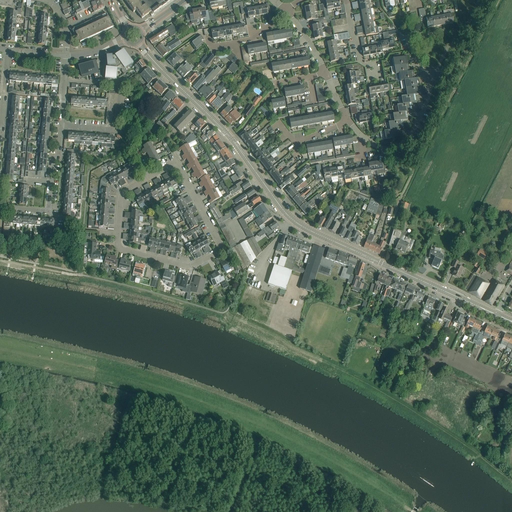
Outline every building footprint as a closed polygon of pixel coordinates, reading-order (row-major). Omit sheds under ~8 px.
[(90,0),(85,0),(72,6),(77,15),(89,8),(91,14),(94,13),(105,8),(104,7),(103,8),(99,0),(91,0),(90,0)] [(124,0),(133,12),(136,10),(139,15),(142,19),(144,17),(149,13),(151,15),(154,13),(162,7),(161,6),(165,3),(166,4),(171,0),(124,0)] [(209,0),(206,1),(207,5),(210,5),(211,8),(218,7),(216,0),(209,0)] [(223,8),(228,7),(229,11),(232,10),(231,6),(229,6),(227,0),(225,1),(224,0),(216,0),(218,7),(222,6),(223,8)] [(324,9),(324,11),(325,16),(328,16),(328,12),(331,12),(331,9),(334,9),(332,0),(326,1),(327,9),(324,9)] [(338,0),(334,0),(332,0),(334,9),(336,8),(337,11),(340,10),(341,14),(344,13),(343,6),(343,5),(340,5),(338,0)] [(61,5),(64,11),(68,9),(69,8),(66,2),(61,5)] [(262,7),(260,7),(261,15),(262,15),(262,16),(266,15),(265,14),(268,14),(268,12),(271,11),(269,4),(268,3),(266,4),(266,6),(262,7)] [(304,7),(305,14),(314,12),(316,12),(316,10),(315,6),(304,7)] [(247,7),(243,8),(245,14),(248,13),(248,18),(249,17),(250,18),(253,18),(253,17),(255,16),(253,8),(247,9),(247,7)] [(204,8),(198,9),(200,19),(204,18),(204,21),(210,20),(209,14),(208,13),(205,14),(204,8)] [(8,14),(8,18),(19,19),(19,18),(17,18),(17,15),(20,15),(21,9),(18,9),(18,12),(10,11),(10,14),(8,14)] [(193,13),(189,14),(190,16),(191,21),(192,23),(197,22),(196,19),(200,19),(198,9),(192,11),(193,13)] [(354,15),(354,18),(371,15),(370,9),(361,10),(362,14),(354,15)] [(452,10),(445,11),(446,15),(445,15),(447,24),(454,23),(452,14),(453,14),(452,10)] [(444,15),(440,16),(439,16),(441,25),(447,24),(445,15),(446,15),(445,11),(443,11),(444,15)] [(213,12),(208,13),(209,14),(210,20),(212,20),(216,19),(215,18),(218,17),(218,16),(216,16),(216,17),(214,17),(213,12)] [(314,12),(305,14),(307,21),(312,20),(313,23),(317,22),(318,22),(326,20),(325,17),(318,18),(317,15),(315,15),(314,12)] [(438,17),(433,17),(433,18),(434,27),(441,25),(439,16),(440,16),(439,12),(437,12),(438,17)] [(74,38),(78,38),(80,43),(113,27),(106,13),(73,29),(74,30),(72,30),(74,35),(74,38)] [(431,13),(431,18),(426,19),(428,28),(434,27),(433,18),(433,17),(433,13),(431,13)] [(363,23),(374,21),(372,21),(372,18),(374,18),(375,17),(374,15),(371,15),(354,18),(355,22),(363,20),(363,23)] [(317,25),(312,26),(313,32),(322,30),(321,28),(324,27),(323,24),(327,23),(326,20),(318,22),(318,24),(317,25)] [(357,31),(373,28),(372,22),(374,22),(374,21),(363,23),(364,26),(356,28),(357,31)] [(239,25),(237,26),(238,34),(239,34),(240,35),(243,34),(243,33),(245,33),(244,24),(239,25)] [(365,33),(366,36),(379,33),(378,27),(373,28),(357,31),(357,34),(365,33)] [(224,28),(218,29),(219,38),(220,37),(220,39),(224,38),(223,37),(226,36),(224,28)] [(166,29),(149,40),(152,44),(154,47),(158,44),(156,42),(169,34),(166,29)] [(322,30),(313,32),(314,39),(325,37),(325,33),(322,33),(322,30)] [(388,32),(385,32),(388,49),(395,48),(393,40),(393,39),(393,38),(389,38),(389,35),(391,35),(391,31),(388,32)] [(200,35),(191,41),(192,43),(197,50),(203,44),(201,41),(204,40),(202,37),(200,35)] [(159,53),(163,57),(167,53),(181,44),(177,38),(167,45),(168,46),(165,48),(159,53)] [(374,40),(376,54),(382,53),(382,50),(381,45),(380,42),(381,45),(377,46),(377,42),(374,42),(374,40)] [(327,43),(328,49),(339,47),(338,41),(335,41),(327,43)] [(361,45),(363,56),(370,55),(368,48),(365,48),(364,42),(361,42),(362,44),(361,45)] [(156,48),(159,53),(165,48),(161,43),(160,45),(156,48)] [(339,47),(328,49),(329,56),(338,54),(337,52),(340,51),(340,50),(339,47)] [(133,64),(133,63),(123,50),(115,56),(115,57),(112,57),(112,59),(110,59),(107,59),(108,68),(106,68),(105,79),(116,80),(117,70),(121,70),(124,74),(131,69),(129,67),(133,64)] [(231,52),(227,58),(231,62),(235,57),(236,56),(232,53),(231,52)] [(167,61),(173,67),(178,62),(180,64),(183,60),(181,58),(181,59),(175,53),(167,61)] [(338,54),(329,56),(331,62),(341,60),(341,56),(340,54),(338,54)] [(394,59),(392,59),(393,67),(408,64),(406,56),(400,57),(400,54),(393,56),(394,59)] [(205,64),(207,66),(214,57),(213,56),(209,56),(204,63),(205,64)] [(135,70),(136,72),(138,71),(139,71),(146,65),(142,60),(134,66),(137,69),(135,70)] [(83,64),(79,65),(80,70),(81,70),(82,73),(81,73),(83,77),(87,76),(87,75),(93,73),(95,79),(99,77),(101,76),(100,71),(98,71),(97,69),(101,68),(99,63),(98,63),(97,61),(93,62),(93,63),(84,66),(83,64)] [(239,68),(233,63),(228,69),(234,74),(239,68)] [(395,74),(409,71),(408,64),(393,67),(391,67),(392,75),(395,74)] [(177,71),(184,78),(191,70),(187,66),(185,67),(183,65),(180,67),(177,71)] [(196,83),(192,87),(197,91),(200,87),(202,86),(206,82),(209,84),(222,70),(218,67),(215,70),(211,75),(209,73),(205,77),(203,75),(196,83)] [(150,86),(151,85),(152,85),(154,87),(158,82),(154,79),(156,78),(148,68),(145,71),(140,75),(148,84),(146,86),(148,88),(147,89),(148,90),(149,89),(151,87),(150,86)] [(347,73),(348,79),(359,77),(359,75),(359,74),(359,71),(347,73)] [(409,71),(395,74),(395,75),(396,82),(403,81),(414,79),(413,75),(410,76),(409,71)] [(185,80),(190,85),(200,75),(197,73),(195,75),(193,72),(185,80)] [(124,75),(116,80),(121,84),(127,79),(124,75)] [(348,79),(349,85),(349,86),(352,85),(357,84),(356,81),(360,80),(360,79),(362,79),(362,77),(359,77),(348,79)] [(403,81),(405,88),(419,86),(418,82),(415,83),(414,79),(403,81)] [(162,94),(165,96),(169,92),(166,90),(168,89),(159,81),(158,82),(154,87),(152,85),(151,85),(154,89),(161,96),(162,94)] [(198,92),(205,100),(213,92),(206,85),(198,92)] [(381,85),(375,86),(376,94),(379,93),(380,97),(383,97),(381,85)] [(419,86),(405,88),(406,96),(415,94),(415,95),(420,94),(420,93),(420,90),(419,86)] [(164,102),(160,108),(165,112),(171,104),(169,103),(170,102),(170,101),(171,99),(172,100),(173,100),(176,97),(170,91),(169,92),(165,96),(162,100),(164,102)] [(346,93),(347,99),(354,98),(354,94),(358,93),(358,91),(346,93)] [(214,101),(211,105),(217,111),(220,108),(226,102),(228,103),(233,96),(228,92),(223,98),(221,99),(220,100),(220,99),(218,98),(214,101)] [(207,101),(210,104),(217,97),(214,94),(207,101)] [(228,103),(231,105),(238,96),(235,94),(228,103)] [(406,96),(401,97),(402,105),(411,103),(410,103),(416,102),(415,98),(415,95),(415,94),(406,96)] [(256,106),(262,98),(259,96),(257,98),(256,98),(252,103),(256,106)] [(173,101),(171,103),(179,110),(184,104),(177,97),(173,101)] [(350,105),(350,108),(356,107),(356,104),(360,103),(359,101),(355,101),(354,98),(347,99),(348,105),(350,105)] [(402,105),(396,106),(398,113),(406,111),(406,112),(412,111),(412,110),(411,106),(411,103),(402,105)] [(247,110),(244,115),(247,117),(254,108),(250,104),(246,109),(247,110)] [(228,106),(220,114),(224,118),(229,113),(232,110),(228,106)] [(270,114),(262,106),(260,108),(259,109),(264,113),(268,116),(270,114)] [(225,119),(230,125),(234,122),(233,121),(234,120),(235,122),(241,116),(234,109),(225,119)] [(168,114),(164,118),(167,121),(176,112),(174,110),(169,115),(168,114)] [(173,126),(177,129),(180,133),(195,117),(188,110),(173,126)] [(358,114),(355,115),(356,123),(359,122),(360,123),(366,122),(364,110),(361,111),(362,115),(358,116),(358,114)] [(367,110),(364,110),(366,122),(372,121),(371,113),(367,114),(367,110)] [(398,113),(392,114),(393,122),(402,120),(408,119),(407,118),(407,114),(406,112),(406,111),(398,113)] [(200,119),(197,123),(195,125),(198,127),(195,130),(197,132),(200,129),(200,130),(205,124),(200,119)] [(393,122),(388,123),(388,125),(389,130),(398,129),(403,128),(403,126),(402,122),(402,120),(393,122)] [(215,134),(207,126),(202,132),(206,136),(203,139),(204,140),(207,138),(209,140),(215,134)] [(242,140),(243,139),(257,128),(256,129),(254,126),(250,129),(251,130),(247,133),(248,134),(247,134),(245,131),(239,135),(242,140)] [(256,129),(243,139),(246,143),(250,140),(251,139),(249,136),(250,135),(251,135),(253,134),(254,135),(258,132),(257,130),(256,129)] [(383,131),(380,132),(381,140),(385,139),(399,137),(398,134),(398,130),(398,129),(389,130),(383,131)] [(65,140),(74,141),(75,132),(71,132),(71,133),(69,133),(69,134),(66,134),(65,140)] [(246,144),(249,148),(255,144),(257,143),(261,139),(264,136),(260,132),(259,134),(261,136),(255,141),(255,140),(253,142),(252,140),(246,144)] [(196,140),(191,134),(185,140),(188,144),(191,142),(191,143),(196,140)] [(105,136),(104,147),(107,147),(107,143),(114,144),(115,137),(112,137),(112,135),(107,135),(107,136),(105,136)] [(211,158),(220,152),(225,148),(216,135),(212,138),(210,140),(211,142),(215,148),(213,149),(216,154),(211,158)] [(261,139),(249,148),(253,152),(253,153),(259,149),(256,145),(257,144),(258,145),(260,143),(262,141),(261,139)] [(142,150),(143,152),(153,147),(150,142),(143,146),(145,148),(142,150)] [(182,150),(183,152),(190,149),(188,144),(178,149),(179,152),(182,150)] [(253,153),(256,157),(265,150),(269,147),(268,146),(262,150),(263,151),(261,152),(259,149),(253,153)] [(147,153),(148,155),(155,151),(153,147),(143,152),(144,154),(147,153)] [(260,161),(266,157),(265,157),(263,154),(264,153),(265,154),(267,152),(272,149),(270,147),(269,147),(265,150),(263,152),(262,153),(256,157),(259,162),(260,161)] [(220,152),(211,158),(213,160),(220,156),(219,155),(221,154),(223,157),(229,153),(226,148),(225,148),(220,152)] [(260,161),(264,166),(270,162),(271,161),(274,159),(281,153),(279,150),(278,148),(273,152),(270,154),(272,157),(270,159),(269,158),(268,160),(266,157),(260,161)] [(182,156),(183,158),(193,153),(190,149),(183,152),(184,155),(182,156)] [(147,159),(148,161),(158,156),(155,151),(148,155),(150,157),(147,159)] [(187,159),(188,161),(195,157),(193,153),(183,158),(184,160),(187,159)] [(223,157),(226,162),(226,163),(233,159),(229,153),(223,157)] [(158,156),(148,161),(149,163),(152,162),(153,164),(160,160),(158,156)] [(187,165),(188,167),(198,162),(195,157),(188,161),(189,164),(187,165)] [(376,157),(374,157),(375,162),(376,171),(377,174),(385,173),(384,169),(386,169),(385,161),(382,162),(382,161),(377,162),(376,157)] [(367,158),(369,167),(370,172),(376,171),(375,162),(371,163),(370,158),(367,158)] [(220,166),(216,168),(218,171),(222,169),(225,166),(226,167),(228,168),(235,163),(233,159),(226,163),(226,162),(220,166)] [(271,176),(271,175),(277,171),(285,164),(283,161),(278,165),(279,166),(277,168),(277,169),(276,170),(273,166),(267,171),(268,171),(267,171),(271,176)] [(192,168),(193,170),(200,166),(198,162),(188,167),(189,169),(192,168)] [(267,171),(273,166),(270,162),(264,166),(267,171)] [(125,165),(130,175),(132,173),(133,174),(135,173),(130,163),(125,165)] [(341,176),(344,175),(343,167),(338,168),(338,163),(335,163),(336,168),(338,179),(342,179),(341,176)] [(362,163),(363,168),(365,181),(372,180),(370,172),(369,167),(365,168),(364,163),(362,163)] [(331,181),(338,179),(336,168),(332,169),(331,164),(329,164),(329,169),(331,178),(331,181)] [(355,165),(356,170),(358,178),(361,177),(362,181),(365,181),(363,168),(359,169),(358,164),(355,165)] [(125,165),(120,168),(121,170),(125,178),(128,177),(128,176),(130,175),(125,165)] [(325,165),(322,165),(325,182),(331,181),(331,178),(329,169),(325,170),(325,165)] [(351,179),(352,183),(358,182),(358,178),(356,170),(352,170),(351,165),(349,166),(350,171),(351,179)] [(192,174),(193,176),(203,171),(200,166),(193,170),(194,173),(192,174)] [(236,174),(233,176),(230,178),(234,183),(244,176),(238,166),(233,170),(235,173),(236,174)] [(345,180),(351,179),(350,171),(346,171),(345,166),(343,167),(344,175),(345,180)] [(115,170),(120,180),(123,178),(124,179),(125,178),(121,170),(120,168),(116,170),(115,170)] [(304,168),(296,175),(299,178),(306,171),(304,168)] [(275,180),(278,184),(284,180),(282,178),(291,171),(289,169),(284,173),(284,172),(275,180)] [(115,170),(110,173),(116,184),(119,182),(118,181),(120,180),(115,170)] [(196,177),(198,179),(205,175),(203,171),(193,176),(194,178),(196,177)] [(275,172),(271,175),(273,178),(275,180),(284,172),(283,171),(280,173),(281,174),(280,175),(277,171),(275,172)] [(101,180),(102,181),(104,183),(107,185),(107,184),(106,184),(109,182),(111,185),(114,184),(114,185),(116,184),(110,173),(106,175),(106,176),(102,178),(101,180)] [(199,183),(200,185),(210,180),(207,175),(200,179),(201,182),(199,183)] [(170,177),(168,179),(172,187),(177,185),(173,177),(171,179),(170,177)] [(278,186),(281,190),(285,187),(292,182),(288,177),(284,180),(278,184),(279,185),(278,186)] [(166,182),(163,183),(164,185),(165,185),(167,190),(169,189),(170,191),(173,189),(172,187),(168,179),(165,180),(166,182)] [(102,195),(111,195),(111,192),(110,192),(110,189),(106,189),(107,185),(104,183),(102,181),(101,180),(100,189),(99,193),(102,194),(102,195)] [(204,186),(205,188),(212,184),(210,180),(200,185),(201,188),(204,186)] [(236,185),(232,188),(234,190),(237,188),(243,184),(240,180),(236,182),(234,184),(236,185)] [(285,191),(289,195),(299,185),(303,182),(302,180),(293,187),(292,186),(285,191)] [(247,181),(237,188),(223,197),(224,199),(231,195),(231,196),(239,191),(243,188),(244,190),(251,186),(247,181)] [(289,195),(292,199),(298,193),(297,191),(301,188),(302,189),(306,185),(307,184),(305,181),(304,182),(303,182),(299,185),(289,195)] [(161,183),(158,184),(163,192),(164,194),(169,192),(167,190),(165,185),(164,185),(163,183),(161,184),(161,183)] [(156,187),(154,188),(158,195),(163,192),(158,184),(155,185),(156,187)] [(204,192),(205,194),(215,189),(212,184),(205,188),(206,191),(204,192)] [(151,188),(148,189),(153,198),(158,195),(154,188),(152,189),(151,188)] [(147,192),(144,193),(148,200),(153,198),(148,189),(146,191),(147,192)] [(209,195),(210,197),(217,193),(215,189),(205,194),(206,196),(209,195)] [(252,189),(234,201),(236,204),(242,200),(247,196),(249,198),(256,193),(252,189)] [(293,199),(296,203),(310,191),(308,189),(300,196),(299,194),(293,199)] [(296,203),(299,207),(305,202),(304,200),(311,193),(310,191),(296,203)] [(142,193),(139,194),(144,203),(148,200),(144,193),(142,194),(142,193)] [(217,193),(210,197),(211,200),(209,201),(210,203),(220,198),(217,193)] [(137,197),(133,200),(133,204),(137,202),(139,206),(140,208),(145,206),(144,203),(139,194),(136,196),(137,197)] [(300,208),(303,211),(320,196),(319,194),(307,204),(306,202),(300,208)] [(244,203),(234,210),(237,216),(238,217),(261,201),(257,196),(250,200),(252,203),(246,207),(244,203)] [(320,196),(303,211),(305,215),(312,209),(311,208),(313,206),(315,209),(321,204),(319,202),(318,203),(318,202),(322,198),(320,196)] [(178,206),(186,201),(185,199),(183,199),(182,197),(172,202),(175,207),(178,206)] [(366,211),(376,214),(377,212),(379,205),(380,202),(371,198),(370,201),(369,202),(366,211)] [(186,201),(178,206),(180,211),(187,207),(186,205),(188,204),(186,201)] [(208,207),(213,215),(219,211),(216,206),(217,205),(218,204),(216,202),(208,207)] [(400,209),(405,210),(408,212),(410,205),(402,202),(400,209)] [(263,204),(254,210),(260,217),(268,212),(263,204)] [(323,227),(328,230),(334,219),(332,218),(332,217),(334,218),(339,209),(331,204),(329,208),(332,211),(327,220),(325,223),(323,227)] [(180,211),(178,212),(181,216),(183,215),(191,211),(190,208),(188,209),(187,207),(180,211)] [(62,208),(62,212),(63,212),(63,215),(70,215),(70,216),(74,217),(75,213),(71,213),(71,209),(62,208)] [(183,215),(185,220),(193,216),(191,214),(193,213),(191,211),(183,215)] [(213,215),(217,221),(221,218),(223,217),(219,211),(213,215)] [(243,217),(244,220),(253,214),(251,212),(243,217)] [(260,217),(255,221),(259,227),(262,225),(268,220),(272,218),(268,212),(260,218),(260,217)] [(317,224),(321,227),(327,216),(325,215),(323,218),(321,217),(317,224)] [(185,220),(188,225),(197,220),(195,217),(194,218),(193,216),(185,220)] [(220,227),(225,224),(223,222),(221,218),(217,221),(220,227)] [(188,225),(191,230),(198,226),(197,224),(198,223),(197,220),(188,225)] [(275,221),(271,224),(263,230),(268,236),(267,236),(269,238),(275,234),(272,231),(279,227),(275,221)] [(329,231),(335,234),(337,228),(338,229),(339,225),(333,222),(329,231)] [(338,235),(344,238),(347,232),(347,230),(345,229),(346,227),(342,225),(340,230),(340,231),(338,235)] [(261,230),(260,228),(257,229),(255,226),(250,229),(254,235),(261,230)] [(345,238),(344,238),(349,241),(352,234),(354,231),(355,229),(349,226),(347,230),(347,232),(348,232),(347,234),(345,238)] [(393,229),(389,245),(391,246),(392,244),(394,245),(396,246),(395,249),(405,253),(407,249),(411,250),(413,244),(409,243),(410,241),(406,239),(405,241),(403,240),(403,241),(400,240),(401,235),(402,232),(398,231),(393,229)] [(349,241),(358,245),(361,238),(358,237),(360,234),(354,231),(352,234),(349,241)] [(252,234),(248,236),(250,239),(247,240),(250,245),(256,257),(262,251),(256,240),(254,238),(252,234)] [(276,251),(282,253),(285,246),(288,237),(283,235),(280,244),(278,243),(276,251)] [(364,248),(368,250),(371,243),(369,242),(372,237),(369,236),(367,241),(366,241),(364,248)] [(202,240),(201,240),(205,248),(208,247),(208,245),(210,244),(206,237),(202,240)] [(274,265),(269,279),(268,284),(286,290),(292,271),(292,270),(294,266),(295,261),(297,255),(299,250),(302,242),(288,237),(285,246),(282,253),(283,253),(284,249),(289,251),(287,258),(281,256),(277,266),(274,265)] [(201,240),(196,243),(200,250),(202,248),(203,250),(205,248),(201,240)] [(375,252),(379,255),(385,243),(382,241),(379,247),(378,246),(375,252)] [(190,242),(190,243),(196,254),(199,252),(198,251),(200,250),(196,243),(191,245),(190,242)] [(247,247),(244,242),(240,244),(251,263),(256,257),(250,245),(247,247)] [(311,245),(302,242),(299,250),(308,253),(311,245)] [(85,243),(84,255),(88,255),(88,258),(95,259),(94,262),(102,263),(104,257),(100,257),(100,252),(95,252),(96,244),(85,243)] [(185,245),(188,250),(191,255),(193,253),(194,255),(196,254),(190,243),(185,245)] [(368,250),(375,252),(378,246),(371,243),(368,250)] [(251,263),(240,244),(236,246),(232,249),(243,270),(251,263)] [(307,264),(306,267),(305,269),(304,274),(303,275),(299,289),(311,292),(325,249),(313,245),(310,256),(307,264)] [(325,258),(348,266),(349,266),(350,263),(347,262),(348,262),(347,262),(349,256),(329,248),(325,258)] [(432,266),(438,269),(440,263),(442,264),(444,260),(444,259),(444,258),(444,257),(443,256),(443,255),(442,255),(442,254),(441,253),(441,252),(430,250),(428,258),(432,259),(432,260),(433,260),(433,261),(432,266)] [(479,250),(476,255),(483,259),(486,254),(479,250)] [(112,265),(111,268),(116,270),(118,261),(115,260),(116,258),(107,255),(105,264),(112,265)] [(346,274),(351,275),(354,268),(352,267),(353,265),(355,266),(358,259),(350,255),(348,260),(348,262),(347,262),(350,263),(349,266),(348,266),(346,274)] [(230,258),(227,260),(221,263),(225,271),(226,271),(225,271),(232,267),(232,268),(235,266),(230,258)] [(119,268),(129,271),(131,262),(125,261),(125,260),(121,259),(119,268)] [(454,260),(453,262),(451,267),(455,268),(452,275),(459,278),(463,268),(457,265),(459,262),(454,260)] [(135,282),(149,286),(151,280),(142,278),(144,271),(143,271),(143,269),(144,270),(145,266),(136,263),(132,276),(136,277),(135,282)] [(358,268),(352,286),(355,287),(362,290),(364,284),(358,282),(359,281),(360,278),(363,269),(365,264),(360,263),(358,268)] [(294,266),(292,270),(304,274),(305,269),(294,266)] [(166,282),(165,283),(169,284),(168,286),(173,288),(176,278),(172,277),(172,278),(171,277),(172,273),(165,271),(162,281),(166,282)] [(215,274),(209,277),(214,286),(225,280),(221,274),(219,275),(217,272),(214,273),(215,274)] [(249,273),(246,281),(245,285),(249,286),(253,274),(249,273)] [(384,285),(387,277),(380,274),(376,282),(384,285)] [(180,275),(176,287),(183,289),(182,292),(187,293),(189,285),(186,284),(188,277),(180,275)] [(382,296),(381,299),(384,300),(385,297),(386,295),(387,293),(387,292),(388,289),(389,287),(392,279),(387,277),(384,285),(386,286),(385,288),(384,292),(382,296)] [(469,292),(480,299),(489,284),(478,277),(469,292)] [(192,291),(192,292),(194,293),(195,290),(202,292),(205,280),(195,278),(194,283),(193,286),(192,289),(192,291)] [(390,287),(393,289),(396,280),(392,278),(392,279),(389,287),(388,289),(387,292),(389,293),(390,290),(389,290),(390,287)] [(395,294),(397,291),(401,282),(396,280),(393,289),(395,289),(393,293),(395,294)] [(495,281),(483,301),(491,306),(497,297),(498,297),(504,286),(495,281)] [(401,282),(397,291),(400,293),(397,299),(399,301),(403,293),(407,285),(401,282)] [(408,285),(405,291),(404,294),(408,296),(409,294),(411,295),(408,303),(407,303),(404,309),(409,311),(413,301),(418,290),(408,285)] [(426,293),(418,290),(413,301),(415,302),(417,298),(422,301),(426,293)] [(266,300),(274,303),(277,296),(268,293),(266,300)] [(428,298),(423,310),(430,313),(435,301),(428,298)] [(434,321),(433,323),(435,324),(443,305),(439,303),(436,310),(438,310),(435,316),(433,316),(431,319),(434,321)] [(450,321),(451,321),(453,317),(446,314),(448,309),(444,307),(439,318),(446,322),(444,327),(447,329),(450,321)] [(464,316),(457,313),(454,322),(453,322),(454,322),(463,326),(465,320),(463,319),(464,316)] [(469,326),(473,327),(475,321),(469,318),(465,327),(468,328),(469,326)] [(475,321),(473,327),(476,329),(475,331),(478,333),(482,324),(475,321)] [(487,334),(491,335),(493,329),(487,326),(483,335),(486,336),(487,334)] [(493,329),(491,335),(494,337),(493,339),(496,341),(500,332),(493,329)] [(507,346),(508,343),(511,337),(505,334),(500,344),(507,346)]
